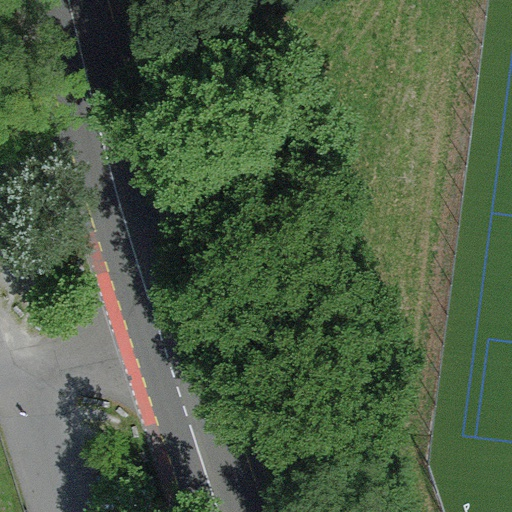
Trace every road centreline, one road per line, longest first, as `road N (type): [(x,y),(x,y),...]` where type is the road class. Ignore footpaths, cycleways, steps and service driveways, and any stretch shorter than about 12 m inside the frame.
road 1 (primary): [(163,343),(68,0)]
road 2 (primary): [(218,511),(163,343)]
road 3 (unclassified): [(0,374),(163,343)]
